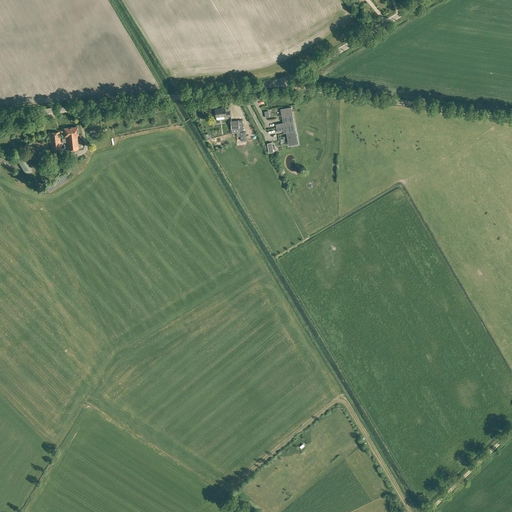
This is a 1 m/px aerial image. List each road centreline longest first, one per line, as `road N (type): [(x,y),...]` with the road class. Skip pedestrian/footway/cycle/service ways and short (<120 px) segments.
road 1 (unclassified): [(2,116),(269,84),(425,0)]
road 2 (track): [(511,117),(295,86)]
